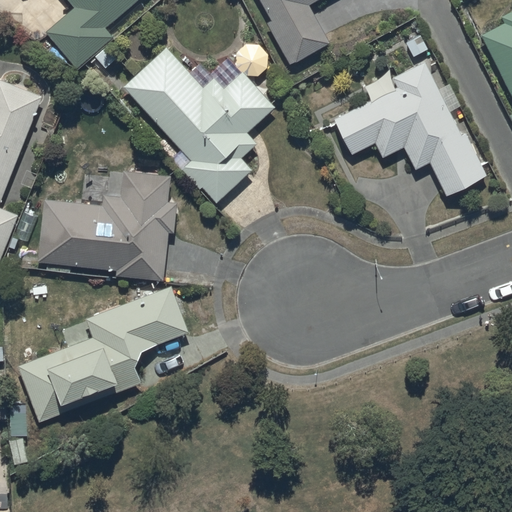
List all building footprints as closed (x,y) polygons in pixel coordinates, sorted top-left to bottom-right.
[(73,0),(75,2),(46,26),(78,64),(93,51),(105,64),(118,53),(106,39),(114,32),(106,22),(132,0),(73,0)] [(331,36),(310,0),(263,0),(272,15),(267,18),(290,59),(331,36)] [(505,17),(482,30),(511,88),(511,109),(510,110),(511,113),(511,6),(502,12),(505,17)] [(167,42),(124,80),(186,149),(176,158),(200,186),(204,182),(217,197),(252,165),(241,154),(257,139),(247,128),(275,103),(246,71),(248,72),(249,72),(251,72),(252,72),(254,72),(255,72),(256,72),(258,72),(259,71),(260,70),(262,70),(263,69),(264,68),(265,67),(266,66),(267,65),(267,63),(268,62),(268,61),(269,59),(269,58),(269,57),(269,55),(269,54),(269,52),(268,51),(268,50),(267,48),(267,47),(266,46),(265,45),(264,44),(263,43),(261,42),(260,41),(259,41),(258,40),(256,40),(255,40),(253,39),(252,39),(250,40),(249,40),(248,40),(246,41),(245,41),(244,42),(243,43),(242,44),(241,45),(240,46),(239,47),(238,48),(237,50),(237,51),(237,52),(236,54),(236,55),(236,57),(236,58),(237,60),(237,61),(238,62),(238,64),(239,65),(240,66),(240,67),(224,82),(215,73),(205,83),(167,42)] [(439,84),(425,56),(393,71),(399,83),(336,114),(353,148),(375,137),(383,152),(405,141),(416,164),(430,156),(447,191),(488,171),(467,128),(463,130),(451,105),(459,102),(448,80),(439,84)] [(0,202),(0,197),(42,90),(0,74),(0,255),(18,209),(0,202)] [(167,196),(169,170),(124,165),(122,192),(103,191),(102,196),(89,195),(88,199),(44,196),(39,258),(116,264),(116,272),(164,276),(168,227),(175,227),(177,197),(167,196)] [(188,325),(171,282),(89,314),(96,333),(20,362),(40,415),(144,375),(136,356),(142,343),(188,325)]
